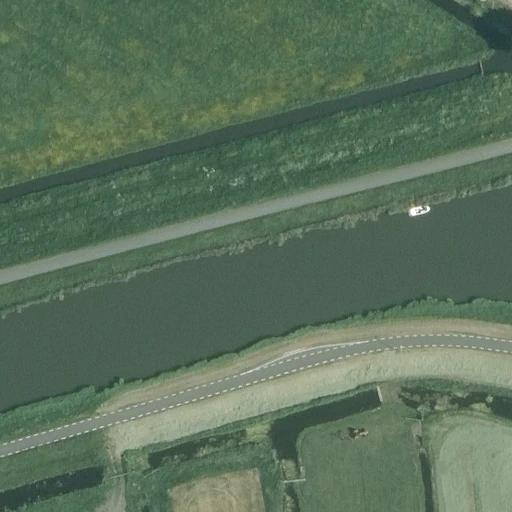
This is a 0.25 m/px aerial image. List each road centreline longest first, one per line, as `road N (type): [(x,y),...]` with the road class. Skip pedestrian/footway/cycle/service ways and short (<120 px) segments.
road 1 (unclassified): [(0,283),(511,151)]
road 2 (unclassified): [(0,452),(355,350),(433,341),(511,349)]
